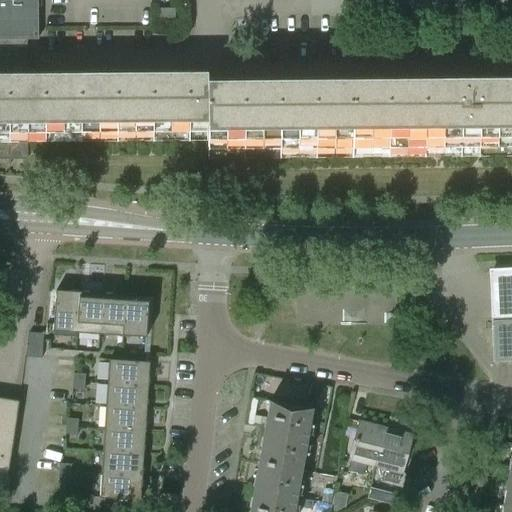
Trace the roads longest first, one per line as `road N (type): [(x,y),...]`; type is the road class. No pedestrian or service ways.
road 1 (tertiary): [(215,234),(511,235)]
road 2 (residential): [(209,348),(464,391)]
road 3 (tertiary): [(215,234),(0,215)]
road 4 (residential): [(190,511),(209,348)]
road 5 (residential): [(433,511),(464,391)]
